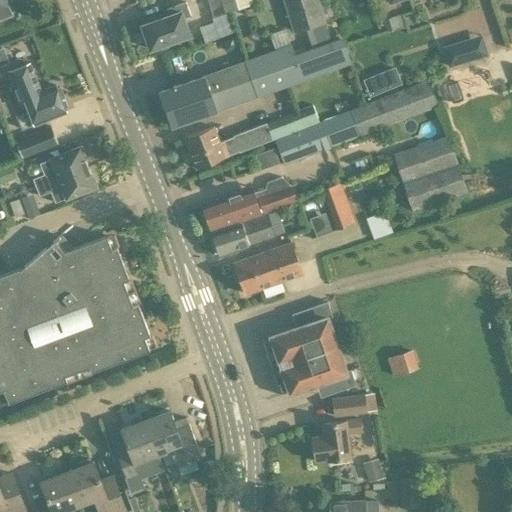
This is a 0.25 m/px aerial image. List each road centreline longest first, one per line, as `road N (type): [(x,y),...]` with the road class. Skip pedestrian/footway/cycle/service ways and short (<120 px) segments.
road 1 (residential): [(218,356),(0,437)]
road 2 (tertiary): [(152,182),(85,5)]
road 3 (tertiary): [(218,356),(152,182)]
road 4 (residential): [(152,182),(0,241)]
road 5 (tertiary): [(248,511),(246,446),(218,356)]
